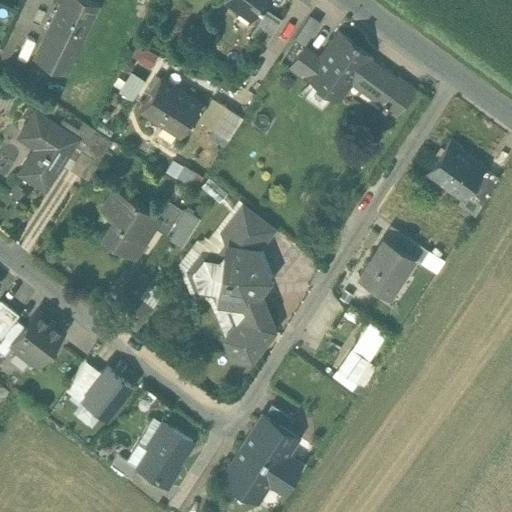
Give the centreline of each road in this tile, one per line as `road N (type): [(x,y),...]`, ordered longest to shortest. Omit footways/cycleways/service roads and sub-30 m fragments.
road 1 (residential): [(458,78),(228,430),(0,249)]
road 2 (tertiary): [(349,0),(458,78)]
